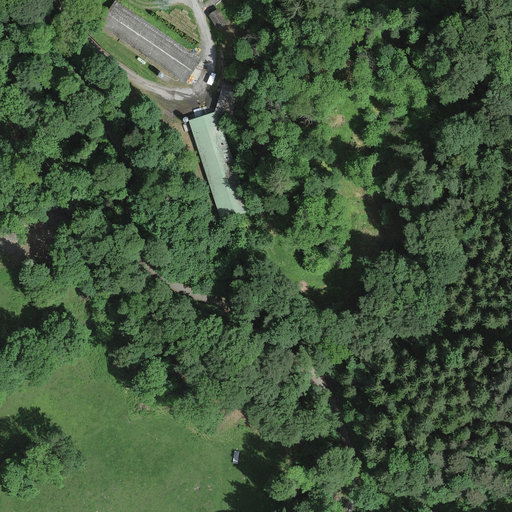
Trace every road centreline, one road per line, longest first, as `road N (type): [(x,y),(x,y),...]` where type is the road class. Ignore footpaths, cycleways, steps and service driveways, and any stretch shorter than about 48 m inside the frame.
road 1 (residential): [(42,0),(124,157),(130,243),(164,278),(250,317),(314,371),(350,453),(348,511)]
road 2 (residential): [(58,0),(102,56),(175,93),(196,88),(210,59),(193,0)]
